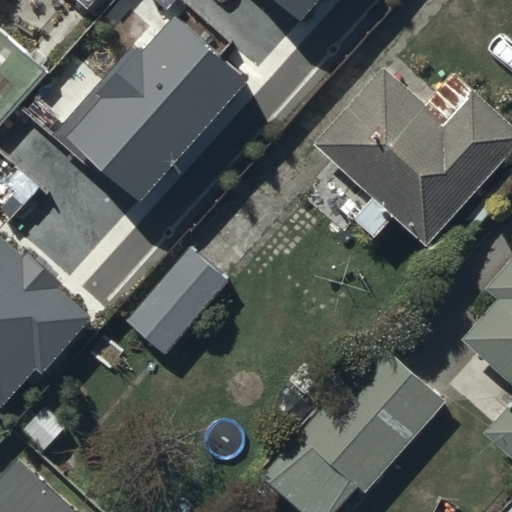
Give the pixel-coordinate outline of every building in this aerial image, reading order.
[(77,0),(89,9),(96,0),(77,0)] [(130,0),(97,39),(144,80),(128,98),(159,124),(174,107),(183,115),(289,0),(130,0)] [(0,125),(48,70),(0,28),(0,125)] [(382,60),(310,141),(369,197),(350,217),(373,238),(392,218),(424,248),(511,152),(511,123),(453,68),(424,99),(382,60)] [(105,155),(56,210),(87,240),(67,260),(81,271),(79,274),(104,295),(124,273),(126,275),(185,209),(145,173),(136,182),(105,155)] [(189,242),(123,319),(164,355),(230,277),(189,242)] [(511,253),(482,288),(494,299),(459,339),(511,385),(511,397),(481,432),(511,459),(511,253)] [(376,338),(259,476),(299,511),(334,511),(357,487),(364,494),(447,401),(376,338)] [(80,511),(17,454),(0,472),(0,511),(80,511)]
